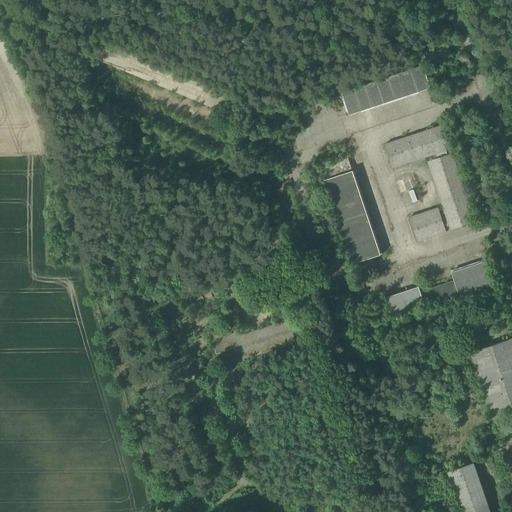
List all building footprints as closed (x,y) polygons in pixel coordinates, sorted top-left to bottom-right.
[(465,53),(457,56),(462,70),(470,67),(465,53)] [(424,66),(342,93),(350,116),(432,89),(424,66)] [(439,209),(408,219),(416,244),(447,233),(446,228),(448,227),(450,232),(478,223),(455,154),(447,157),(446,154),(455,151),(446,126),(386,146),(394,170),(432,158),(433,161),(427,163),(444,213),(441,214),(439,209)] [(355,173),(326,182),(353,267),(381,258),(355,173)] [(416,283),(382,294),(388,314),(421,304),(423,310),(495,288),(485,258),(450,270),(454,280),(419,291),(416,283)] [(237,324),(208,333),(215,354),(238,346),(243,361),(296,344),(288,318),(240,333),(237,324)] [(511,335),(469,349),(490,411),(511,403),(511,335)] [(488,511),(472,459),(445,467),(458,511),(488,511)]
